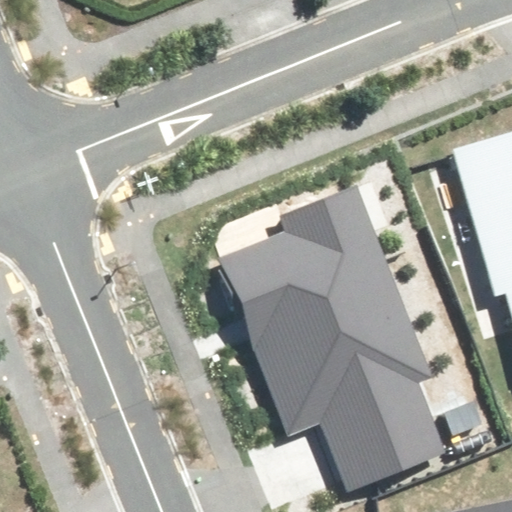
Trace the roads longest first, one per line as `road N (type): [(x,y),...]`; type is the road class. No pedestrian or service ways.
road 1 (residential): [(28,170),(449,0)]
road 2 (residential): [(28,170),(160,511)]
